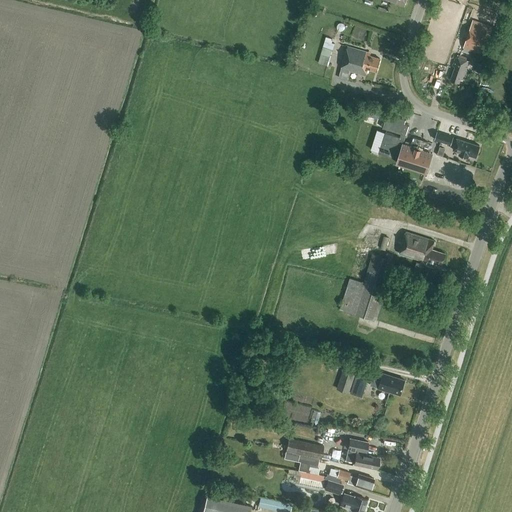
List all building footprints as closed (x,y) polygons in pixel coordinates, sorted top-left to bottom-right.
[(463,47),(481,53),(490,26),(472,20),(463,47)] [(357,25),(353,37),(366,40),(369,28),(357,25)] [(321,62),(330,64),(337,37),(328,35),(321,62)] [(376,71),(379,58),(370,55),(371,52),(348,45),(339,77),(348,80),(351,71),(366,75),(368,69),(376,71)] [(465,59),(466,57),(460,55),(459,57),(456,56),(453,65),(455,66),(450,79),(459,82),(460,79),(462,80),(469,60),(465,59)] [(483,74),(486,65),(477,63),(475,71),(483,74)] [(367,107),(364,114),(377,118),(379,111),(367,107)] [(404,139),(408,125),(404,124),(405,119),(387,113),(382,127),(401,133),(400,136),(385,132),(379,152),(393,156),(394,154),(399,155),(397,162),(426,171),(432,152),(430,151),(431,148),(425,147),(426,141),(413,137),(411,142),(404,139)] [(366,129),(364,136),(377,139),(378,133),(366,129)] [(434,139),(451,144),(453,136),(437,131),(434,139)] [(476,156),(479,145),(457,137),(453,149),(460,151),(460,153),(469,156),(469,154),(476,156)] [(442,264),(445,253),(432,248),(434,240),(405,231),(398,252),(421,260),(420,262),(416,261),(413,270),(420,272),(423,261),(427,262),(426,263),(434,266),(435,262),(442,264)] [(350,276),(340,309),(376,320),(394,260),(371,253),(371,255),(363,280),(350,276)] [(349,392),(350,389),(355,373),(348,371),(343,369),(337,388),(349,392)] [(400,394),(405,380),(383,372),(380,380),(372,378),(370,384),(390,391),(390,390),(400,394)] [(362,396),(368,377),(356,373),(350,392),(362,396)] [(376,469),(379,457),(370,455),(370,454),(366,453),(368,442),(350,437),(345,460),(353,462),(353,464),(376,469)] [(320,458),(323,446),(288,438),(286,450),(305,454),(318,457),(320,458)] [(317,465),(318,457),(305,454),(286,450),(284,458),(300,461),(298,470),(307,472),(308,463),(317,465)] [(338,469),(336,476),(348,480),(347,482),(354,484),(354,485),(370,489),(373,478),(358,473),(356,478),(349,476),(350,472),(338,469)] [(325,476),(301,471),(299,482),(323,487),(325,476)] [(340,494),(343,484),(328,479),(324,489),(340,494)] [(361,511),(362,511),(366,499),(344,492),(340,505),(361,511)] [(261,505),(292,511),(295,501),(263,494),(261,505)] [(206,495),(202,511),(248,511),(250,505),(224,499),(206,495)]
